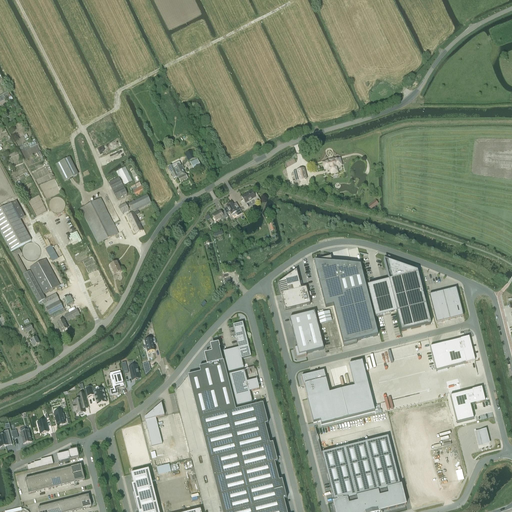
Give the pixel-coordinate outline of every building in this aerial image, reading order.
[(188,161),(195,158),(192,151),(185,154),(188,161)] [(77,176),(69,159),(56,165),(65,182),(77,176)] [(341,162),(340,159),(323,164),(325,170),(330,169),(332,174),(337,172),(336,167),(338,167),(340,167),(341,166),(342,166),(341,165),(342,164),(341,163),(341,162)] [(192,168),(200,165),(197,160),(190,163),(192,168)] [(174,168),(178,177),(180,182),(187,179),(183,170),(184,169),(182,166),(181,167),(180,165),(174,168)] [(173,179),(178,177),(174,168),(172,166),(168,168),(173,179)] [(125,168),(124,168),(116,172),(116,173),(123,186),(132,181),(125,168)] [(304,169),(296,171),(299,181),(307,179),(304,169)] [(117,200),(127,195),(119,179),(109,184),(117,200)] [(132,191),(136,199),(146,194),(142,186),(132,191)] [(244,201),(240,203),(243,208),(244,210),(248,207),(246,203),(253,199),(256,202),(257,203),(260,200),(256,193),(254,195),(252,191),(242,197),(244,201)] [(127,216),(133,228),(137,226),(135,222),(138,221),(135,216),(139,214),(137,211),(151,204),(146,195),(128,204),(128,203),(126,204),(131,214),(127,216)] [(80,209),(98,244),(118,234),(100,199),(80,209)] [(0,231),(11,252),(31,241),(20,220),(24,218),(16,202),(11,204),(0,209),(0,231)] [(229,210),(225,212),(226,214),(229,212),(231,216),(235,213),(237,216),(238,217),(242,214),(241,212),(244,210),(243,208),(240,210),(236,204),(233,206),(232,203),(226,207),(229,210)] [(125,204),(118,207),(122,215),(129,211),(125,204)] [(221,211),(212,216),(216,222),(220,219),(221,221),(225,219),(228,217),(226,214),(225,212),(222,213),(221,211)] [(188,222),(195,218),(192,214),(186,218),(188,222)] [(137,226),(133,228),(136,234),(143,231),(138,221),(135,222),(137,226)] [(51,246),(45,250),(52,262),(59,259),(51,246)] [(15,252),(11,254),(23,275),(38,303),(44,300),(45,299),(30,271),(27,273),(17,255),(21,253),(19,249),(15,252)] [(331,257),(314,262),(326,308),(333,306),(344,346),(357,343),(356,342),(378,336),(360,266),(332,264),(331,257)] [(44,294),(56,288),(57,289),(60,288),(59,286),(60,286),(45,259),(29,268),(44,294)] [(417,272),(383,260),(401,332),(430,325),(417,272)] [(114,275),(121,272),(116,263),(110,266),(114,275)] [(296,271),(279,283),(278,284),(285,311),(310,305),(306,288),(301,289),(296,271)] [(230,278),(223,280),(225,288),(226,287),(232,286),(230,279),(230,278)] [(455,289),(430,296),(437,323),(462,316),(455,289)] [(50,316),(52,314),(54,318),(65,312),(63,309),(56,294),(42,301),(50,316)] [(70,297),(64,300),(67,305),(73,302),(70,297)] [(79,315),(77,310),(76,310),(64,316),(67,322),(79,315)] [(330,312),(318,314),(320,324),(332,322),(330,312)] [(314,313),(289,319),(297,348),(294,349),(297,358),(306,356),(306,354),(323,350),(314,313)] [(57,323),(62,332),(67,329),(63,320),(57,323)] [(241,360),(251,357),(242,323),(233,326),(239,349),(223,353),(228,373),(244,369),(241,360)] [(33,330),(30,325),(24,329),(26,333),(33,330)] [(30,341),(33,347),(40,344),(36,337),(30,341)] [(469,338),(430,348),(436,371),(474,362),(469,338)] [(154,339),(144,341),(147,353),(155,352),(153,345),(156,344),(154,339)] [(200,373),(188,376),(209,460),(269,445),(270,444),(265,425),(267,425),(267,424),(262,405),(262,404),(236,411),(223,362),(218,344),(210,346),(211,349),(206,355),(204,355),(207,366),(200,368),(199,368),(200,373)] [(323,371),(301,377),(303,385),(304,385),(308,399),(307,400),(313,423),(320,422),(321,426),(375,412),(362,362),(349,365),(354,388),(329,394),(323,371)] [(148,363),(142,365),(145,375),(150,371),(148,363)] [(137,365),(128,367),(132,381),(140,379),(137,365)] [(257,380),(247,383),(244,371),(229,375),(237,407),(252,403),(249,392),(259,390),(257,380)] [(113,389),(110,390),(111,396),(118,394),(117,388),(124,387),(120,372),(112,374),(113,379),(111,380),(113,389)] [(92,387),(85,389),(87,397),(94,396),(94,395),(97,405),(107,403),(103,390),(94,392),(94,393),(93,393),(92,387)] [(472,391),(450,397),(457,423),(473,419),(470,405),(475,404),(485,402),(481,388),(472,391)] [(80,400),(74,402),(75,407),(74,407),(75,410),(76,410),(77,415),(84,413),(83,409),(87,408),(84,396),(79,397),(80,400)] [(155,418),(164,416),(161,404),(144,418),(151,447),(162,444),(155,418)] [(62,411),(54,413),(57,425),(65,423),(64,420),(65,420),(64,415),(63,415),(62,411)] [(46,420),(37,422),(40,435),(49,433),(46,420)] [(28,427),(20,429),(24,444),(32,442),(28,427)] [(474,431),(478,447),(491,444),(487,428),(474,431)] [(2,436),(0,436),(0,445),(1,448),(5,447),(12,445),(8,431),(3,432),(4,435),(3,436),(3,435),(1,435),(2,436)] [(336,511),(375,511),(405,505),(388,438),(322,454),(336,511)] [(269,445),(209,460),(221,511),(286,511),(284,500),(287,499),(282,480),(279,481),(274,463),(277,462),(273,444),(270,444),(269,445)] [(69,453),(57,456),(59,463),(79,458),(77,450),(68,452),(69,453)] [(29,494),(84,480),(81,466),(25,480),(29,494)] [(158,511),(148,470),(131,474),(133,485),(131,485),(137,511),(200,511),(200,510),(193,511),(158,511)] [(38,511),(72,511),(91,507),(88,496),(38,508),(38,511)]
